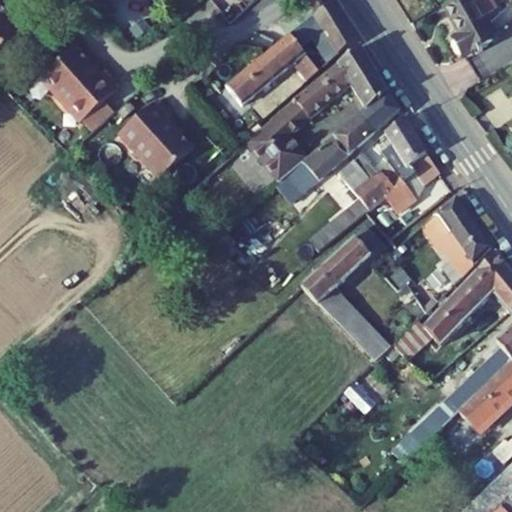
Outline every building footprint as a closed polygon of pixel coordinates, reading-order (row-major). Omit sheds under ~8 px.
[(0,0),(0,52),(24,34),(0,4),(4,2),(2,0),(0,0)] [(320,14),(334,3),(332,0),(311,0),(310,1),(320,14)] [(504,39),(482,0),(461,0),(456,3),(472,32),(464,37),(475,57),(504,39)] [(279,25),(288,37),(290,36),(320,14),(310,1),(279,25)] [(339,57),(357,42),(334,3),(320,14),(290,36),(300,48),(312,40),(324,58),(336,51),(339,57)] [(308,82),(320,72),(305,55),(300,48),(290,36),(288,37),(227,88),(244,107),(294,65),(308,82)] [(105,102),(119,89),(105,73),(101,76),(76,48),(43,77),(82,122),(105,102)] [(263,130),(247,145),(280,185),(290,176),(297,170),(304,164),(308,161),(290,138),(351,87),(366,112),(388,93),(361,48),(337,67),(294,103),(263,130)] [(324,58),(328,65),(339,57),(336,51),(324,58)] [(360,117),(374,135),(400,113),(388,93),(366,112),(360,117)] [(172,118),(157,101),(120,134),(160,180),(194,150),(168,121),(172,118)] [(105,102),(82,122),(92,133),(115,113),(105,102)] [(374,135),(360,117),(335,138),(349,156),(374,135)] [(381,156),(373,146),(363,154),(369,164),(378,175),(382,173),(389,167),(404,187),(405,186),(416,178),(409,168),(427,155),(404,120),(385,136),(393,148),(381,156)] [(308,161),(304,164),(319,182),(349,156),(335,138),(308,161)] [(354,162),(370,181),(378,175),(369,164),(363,154),(354,162)] [(425,188),(437,179),(436,178),(440,174),(427,155),(409,168),(416,178),(417,177),(425,188)] [(339,175),(354,194),(362,188),(370,181),(354,162),(347,168),(339,175)] [(304,164),(297,170),(290,176),(304,194),(319,182),(304,164)] [(382,173),(408,205),(416,200),(405,186),(404,187),(389,167),(382,173)] [(369,212),(370,213),(386,200),(397,214),(408,205),(382,173),(378,175),(370,181),(362,188),(354,194),(361,201),(369,212)] [(280,185),(278,187),(292,204),(304,194),(290,176),(280,185)] [(416,200),(425,188),(417,177),(416,178),(405,186),(416,200)] [(456,198),(425,227),(443,251),(463,279),(492,248),(456,198)] [(320,254),(369,212),(361,201),(310,242),(320,254)] [(148,243),(172,222),(166,215),(142,236),(146,241),(148,243)] [(318,305),(373,366),(389,350),(361,318),(360,320),(349,307),(342,313),(328,297),(336,290),(384,248),(368,230),(302,289),(317,306),(318,305)] [(226,255),(237,245),(228,236),(217,246),(226,255)] [(308,264),(319,254),(310,244),(299,254),(308,264)] [(443,251),(439,254),(447,265),(443,268),(456,286),(462,280),(463,279),(443,251)] [(511,274),(496,254),(424,328),(419,322),(418,321),(406,333),(422,349),(434,339),(442,347),(493,295),(500,303),(509,313),(511,310),(511,274)] [(400,293),(407,304),(416,299),(409,288),(400,293)] [(342,313),(349,307),(360,320),(361,318),(336,290),(328,297),(342,313)] [(509,314),(511,317),(511,330),(496,343),(502,350),(394,454),(405,465),(460,413),(482,392),(511,363),(511,310),(509,313),(509,314)] [(221,353),(226,358),(240,345),(235,339),(221,353)] [(511,363),(482,392),(460,413),(478,435),(511,402),(511,363)] [(511,440),(509,444),(506,441),(493,452),(503,463),(511,455),(511,465),(463,511),(495,511),(501,507),(511,496),(511,440)] [(511,511),(511,496),(501,507),(505,511),(511,511)]
